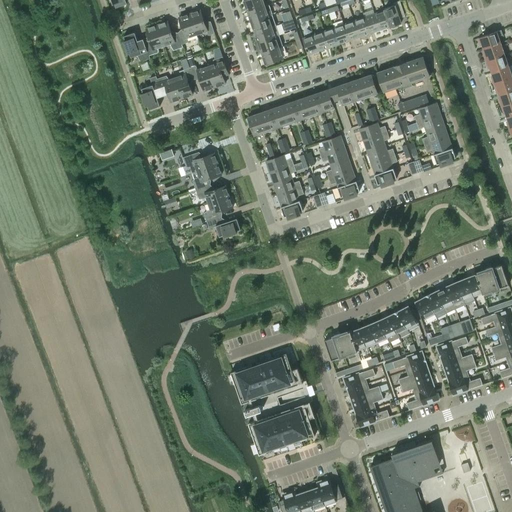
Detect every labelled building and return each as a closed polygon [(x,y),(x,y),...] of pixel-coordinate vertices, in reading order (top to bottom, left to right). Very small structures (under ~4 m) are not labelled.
[(243,0),(248,12),(265,6),(263,0),(243,0)] [(347,0),(341,3),(343,9),(350,7),(349,5),(347,0)] [(390,26),(390,27),(401,23),(398,15),(404,13),(400,0),(393,3),(394,5),(384,9),(385,11),(390,26)] [(269,5),(265,6),(248,12),(251,22),(269,16),(268,16),(272,15),(269,5)] [(190,13),(192,20),(197,35),(207,31),(208,35),(215,33),(211,21),(205,23),(200,10),(190,13)] [(380,29),(390,26),(385,11),(375,14),(380,29)] [(178,32),(182,44),(188,42),(187,38),(197,35),(192,20),(190,13),(179,17),(183,30),(178,32)] [(364,18),(370,33),(380,29),(375,14),(364,18)] [(251,22),(255,32),(276,25),(272,15),(268,16),(269,16),(251,22)] [(354,21),(360,36),(370,33),(364,18),(354,21)] [(157,25),(164,46),(170,44),(171,46),(171,47),(173,50),(183,47),(182,44),(178,32),(172,34),(168,21),(157,25)] [(360,36),(354,21),(344,25),(349,40),(360,36)] [(145,44),(149,55),(159,52),(158,48),(164,46),(157,25),(146,28),(151,42),(145,44)] [(258,42),(279,35),(276,25),(255,32),(258,42)] [(349,40),(344,25),(334,28),(339,44),(349,40)] [(324,32),(329,47),(339,44),(334,28),(324,32)] [(480,37),(478,38),(480,46),(482,45),(483,49),(500,43),(498,36),(503,35),(501,30),(496,31),(479,37),(480,37)] [(135,32),(124,36),(125,41),(124,41),(128,53),(129,53),(131,57),(137,55),(138,58),(141,62),(150,58),(149,55),(145,44),(143,39),(138,41),(135,32)] [(329,47),(324,32),(313,35),(319,51),(329,47)] [(283,45),(279,35),(258,42),(262,53),(279,47),(283,45)] [(319,51),(313,35),(303,39),(308,54),(319,51)] [(485,52),(483,53),(486,61),(504,54),(500,43),(483,49),(485,52)] [(279,47),(262,53),(266,66),(275,63),(275,62),(274,62),(274,61),(283,58),(279,47)] [(504,54),(486,61),(488,68),(490,68),(491,71),(508,66),(504,54)] [(215,87),(226,83),(223,76),(228,74),(222,56),(213,59),(213,64),(207,66),(215,87)] [(429,76),(423,56),(422,56),(422,57),(419,58),(392,67),(398,86),(403,85),(404,88),(412,86),(410,82),(429,76)] [(190,67),(192,73),(194,79),(199,77),(204,91),(215,87),(207,66),(197,69),(196,65),(192,67),(190,67)] [(492,75),(491,76),(493,83),(511,77),(508,66),(491,71),(492,75)] [(182,98),(193,95),(188,81),(194,79),(192,73),(190,67),(179,71),(181,75),(175,77),(182,98)] [(383,91),(398,86),(392,67),(381,71),(378,73),(377,72),(383,91)] [(371,94),(377,92),(371,74),(337,86),(337,87),(332,88),(336,99),(340,98),(343,104),(343,103),(348,101),(349,102),(360,98),(360,97),(371,93),(371,94)] [(171,102),(182,98),(175,77),(169,79),(166,75),(157,79),(161,91),(167,89),(171,102)] [(161,91),(157,79),(156,76),(150,78),(152,85),(142,88),(143,93),(142,94),(146,106),(147,105),(149,110),(160,106),(155,92),(161,91)] [(511,78),(511,77),(493,83),(496,91),(498,90),(499,94),(511,89),(511,78)] [(334,107),(332,101),(336,99),(332,88),(328,90),(328,89),(248,117),(254,135),(260,133),(260,132),(271,128),(271,129),(283,125),(283,124),(294,120),(294,121),(306,117),(305,116),(316,112),(317,113),(328,109),(328,108),(333,106),(334,107)] [(500,98),(498,98),(501,106),(511,102),(511,89),(499,94),(500,98)] [(412,99),(414,106),(428,102),(426,94),(412,99)] [(414,106),(412,99),(398,104),(400,111),(414,106)] [(416,122),(440,113),(438,107),(437,107),(436,102),(418,108),(420,113),(414,116),(416,122)] [(511,102),(501,106),(504,114),(505,113),(507,117),(511,115),(511,102)] [(440,113),(416,122),(418,129),(425,127),(426,131),(443,125),(442,121),(443,121),(440,113)] [(363,140),(387,132),(385,126),(379,128),(377,122),(359,129),(361,133),(363,140)] [(443,125),(426,131),(428,136),(422,138),(424,144),(447,135),(445,129),(443,125)] [(387,132),(363,140),(366,147),(367,151),(385,145),(383,141),(389,139),(387,132)] [(320,155),(344,146),(342,140),(340,135),(322,141),(324,147),(318,149),(320,155)] [(447,135),(424,144),(426,151),(432,149),(433,153),(451,146),(450,144),(447,135)] [(385,145),(367,151),(369,156),(371,162),(395,154),(393,148),(387,150),(385,145)] [(344,146),(320,155),(323,162),(329,160),(330,164),(348,157),(347,154),(344,146)] [(451,146),(433,153),(434,154),(433,154),(437,164),(440,163),(441,166),(453,162),(452,159),(456,157),(452,147),(451,148),(451,146)] [(166,152),(160,154),(162,160),(168,158),(173,156),(171,150),(166,152)] [(192,154),(184,157),(187,165),(188,166),(190,166),(192,172),(218,163),(214,153),(201,157),(199,152),(192,154)] [(395,154),(371,162),(374,170),(375,173),(392,167),(391,163),(397,161),(395,154)] [(270,172),(294,164),(291,158),(285,160),(284,155),(266,161),(268,165),(267,165),(270,172)] [(348,157),(330,164),(332,169),(326,171),(328,177),(352,168),(350,162),(349,162),(348,157)] [(413,161),(417,173),(423,171),(419,159),(413,161)] [(417,173),(413,161),(407,163),(411,175),(417,173)] [(192,180),(196,189),(210,184),(208,179),(222,174),(218,163),(192,172),(194,179),(192,180)] [(294,164),(270,172),(272,180),(274,183),(291,177),(290,173),(296,171),(294,164)] [(392,167),(375,173),(375,174),(374,174),(378,184),(381,183),(382,186),(394,182),(393,179),(397,178),(393,168),(392,167)] [(352,168),(328,177),(330,184),(336,182),(338,186),(355,179),(354,177),(355,177),(352,168)] [(291,177),(274,183),(275,188),(277,194),(301,186),(299,181),(293,183),(291,177)] [(355,179),(338,186),(338,187),(337,187),(341,197),(344,196),(345,199),(357,194),(356,191),(360,190),(356,180),(356,181),(355,179)] [(210,184),(196,189),(199,199),(204,199),(206,198),(208,203),(229,196),(226,186),(212,190),(210,184)] [(301,186),(277,194),(280,203),(280,202),(281,205),(299,199),(298,196),(304,194),(301,186)] [(319,194),(323,205),(329,203),(325,192),(319,194)] [(323,205),(319,194),(313,196),(317,208),(323,205)] [(207,222),(222,217),(220,212),(233,207),(229,196),(208,203),(210,209),(208,210),(207,211),(204,213),(207,222)] [(299,199),(281,205),(282,206),(281,207),(284,216),(288,215),(289,218),(301,214),(300,211),(303,210),(300,200),(299,200),(299,199)] [(222,217),(207,222),(209,228),(216,226),(219,237),(224,235),(225,237),(237,232),(236,231),(241,229),(237,218),(224,223),(222,217)] [(188,260),(195,258),(192,250),(186,252),(188,260)] [(483,294),(509,285),(502,265),(491,267),(485,268),(486,270),(476,273),(476,275),(482,293),(483,294)] [(473,296),(482,293),(476,275),(466,278),(473,296)] [(466,278),(456,282),(463,300),(465,305),(475,301),(473,296),(466,278)] [(455,309),(465,305),(463,300),(456,282),(445,287),(455,309)] [(443,309),(446,313),(455,309),(445,287),(435,292),(443,309)] [(434,313),(443,309),(435,292),(426,297),(434,313)] [(425,319),(434,313),(426,297),(416,302),(418,308),(417,308),(420,316),(421,316),(423,315),(425,319)] [(411,311),(408,306),(399,311),(407,328),(418,323),(415,318),(416,317),(413,309),(411,311)] [(495,326),(511,320),(511,312),(510,308),(491,314),(481,318),(483,325),(494,321),(495,326)] [(398,333),(407,328),(399,311),(390,316),(398,333)] [(389,342),(400,337),(398,333),(390,316),(379,320),(387,338),(389,342)] [(377,342),(387,338),(379,320),(370,324),(377,342)] [(499,338),(511,334),(511,320),(495,326),(485,330),(487,337),(498,333),(499,338)] [(367,346),(377,342),(370,324),(360,328),(367,346)] [(357,350),(367,346),(360,328),(351,332),(357,350)] [(351,332),(350,331),(340,334),(340,333),(334,335),(335,336),(324,340),(331,360),(357,351),(357,350),(351,332)] [(493,354),(511,347),(511,334),(499,338),(501,344),(491,347),(493,354)] [(441,358),(460,352),(458,347),(468,343),(466,336),(456,340),(437,346),(441,358)] [(508,362),(511,360),(511,347),(493,354),(496,360),(506,357),(508,362)] [(407,370),(426,364),(422,351),(403,358),(392,362),(395,368),(405,365),(407,370)] [(286,352),(231,370),(259,454),(316,435),(310,418),(315,417),(310,402),(313,401),(306,381),(303,381),(298,367),(292,369),(286,352)] [(460,352),(441,358),(445,370),(474,360),(472,354),(462,357),(460,352)] [(361,362),(362,364),(363,368),(370,366),(368,360),(361,362)] [(474,360),(445,370),(449,382),(468,376),(466,370),(476,367),(474,360)] [(511,374),(511,360),(508,362),(509,368),(499,371),(502,378),(511,374)] [(426,364),(407,370),(409,376),(398,379),(401,386),(430,376),(426,364)] [(348,390),(367,384),(365,379),(375,375),(373,368),(363,372),(344,378),(348,390)] [(430,376),(401,386),(403,392),(413,389),(415,394),(434,388),(430,376)] [(468,376),(449,382),(453,395),(472,388),(482,384),(480,378),(470,381),(468,376)] [(367,384),(348,390),(352,402),(381,392),(379,386),(369,389),(367,384)] [(434,388),(415,394),(417,399),(407,403),(409,410),(419,406),(438,400),(434,388)] [(381,392),(352,402),(356,414),(375,408),(373,402),(383,399),(381,392)] [(375,408),(356,414),(360,426),(379,420),(389,416),(387,410),(377,413),(375,408)] [(393,458),(399,476),(413,471),(417,481),(435,475),(431,466),(439,463),(430,440),(391,453),(393,458)] [(422,511),(414,487),(418,486),(418,485),(417,481),(413,471),(399,476),(393,458),(389,459),(369,466),(385,511),(433,511),(433,510),(425,511),(422,511)] [(466,462),(460,464),(462,472),(469,470),(466,462)] [(318,487),(325,505),(337,501),(336,500),(343,498),(338,485),(332,487),(329,478),(317,483),(318,487)] [(307,491),(314,509),(325,505),(318,487),(307,491)] [(302,511),(296,495),(295,490),(283,494),(285,499),(278,502),(281,511),(302,511)] [(304,511),(314,509),(307,491),(296,495),(302,511),(304,511)]
